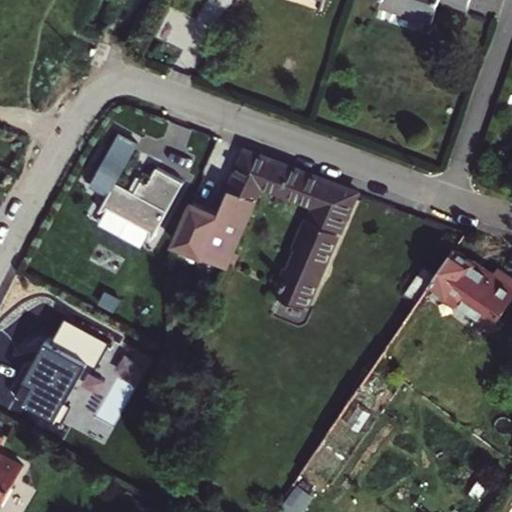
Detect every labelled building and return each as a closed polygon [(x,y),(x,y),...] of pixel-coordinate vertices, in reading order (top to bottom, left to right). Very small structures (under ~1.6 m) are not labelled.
[(381,0),(382,1),(434,19),(440,2),(447,4),(448,0),(449,0),(469,7),(471,0),(381,0)] [(132,152),(115,144),(92,193),(108,201),(106,215),(160,239),(185,185),(154,171),(147,188),(138,189),(131,203),(112,195),(132,152)] [(175,240),(229,265),(248,221),(265,182),(274,160),(243,148),(228,184),(233,185),(221,209),(195,197),(175,240)] [(274,160),(265,182),(280,188),(289,166),(274,160)] [(289,166),(280,188),(320,204),(281,293),(311,306),(359,192),(289,166)] [(495,327),(511,303),(511,275),(499,266),(494,273),(458,246),(433,282),(495,327)] [(111,339),(68,316),(54,340),(49,337),(27,377),(36,382),(26,400),(56,415),(65,398),(68,399),(89,360),(97,365),(111,339)] [(0,446),(7,433),(0,429),(0,501),(6,504),(27,464),(0,449),(0,446)]
